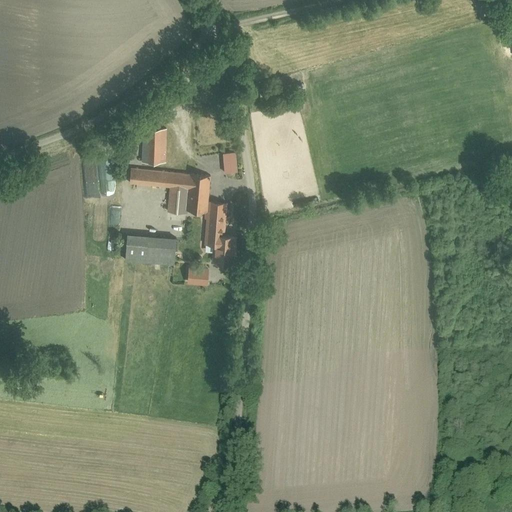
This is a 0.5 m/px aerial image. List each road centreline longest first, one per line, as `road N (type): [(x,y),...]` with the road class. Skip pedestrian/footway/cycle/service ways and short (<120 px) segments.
road 1 (unclassified): [(213,511),(239,429),(255,220),(230,50),(215,34)]
road 2 (unclassified): [(0,161),(88,126),(215,34)]
road 3 (track): [(215,34),(343,0)]
